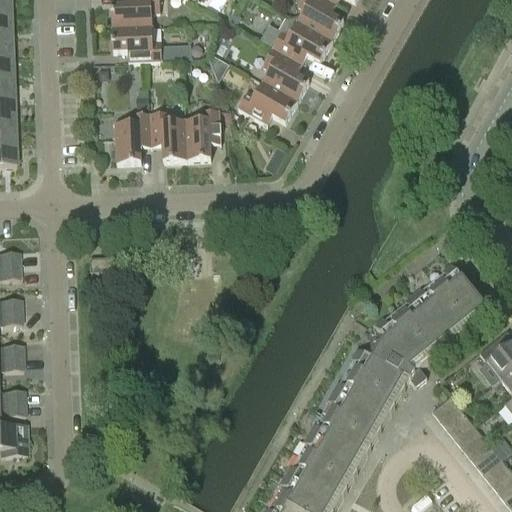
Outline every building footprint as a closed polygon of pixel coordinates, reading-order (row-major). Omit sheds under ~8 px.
[(8,0),(0,0),(0,21),(10,21),(8,0)] [(112,34),(152,33),(152,18),(160,17),(159,0),(125,0),(126,10),(111,11),(112,34)] [(297,27),(332,48),(344,27),(331,20),(336,10),(319,0),(303,0),(297,10),(305,15),(297,27)] [(319,0),(336,10),(342,0),(355,7),(359,0),(319,0)] [(0,43),(10,43),(10,21),(0,21),(0,43)] [(273,54),(302,70),(307,61),(320,68),(332,48),(297,27),(290,40),(283,36),(273,54)] [(177,67),(177,56),(161,56),(161,47),(153,47),(152,33),(112,34),(113,58),(128,57),(128,69),(177,67)] [(0,64),(11,64),(10,43),(0,43),(0,64)] [(297,108),(309,88),(296,80),(302,70),(273,54),(263,71),(270,75),(263,88),(297,108)] [(11,64),(0,64),(0,86),(12,86),(11,64)] [(0,107),(13,107),(12,86),(0,86),(0,107)] [(297,108),(263,88),(255,101),(248,97),(238,114),(267,131),(273,121),(286,129),(297,108)] [(148,115),(147,101),(146,93),(137,94),(138,102),(135,102),(136,116),(148,115)] [(0,129),(14,129),(13,107),(0,107),(0,129)] [(185,126),(188,166),(211,165),(210,150),(221,150),(220,117),(200,117),(200,126),(185,126)] [(150,120),(152,153),(163,153),(164,168),(188,166),(185,126),(171,127),(170,119),(150,120)] [(152,153),(150,120),(130,120),(130,129),(115,129),(117,170),(141,168),(140,154),(152,153)] [(0,151),(15,151),(14,129),(0,129),(0,151)] [(0,173),(16,173),(15,151),(0,151),(0,173)] [(0,272),(19,272),(19,258),(0,259),(0,272)] [(91,278),(116,277),(115,262),(89,264),(91,278)] [(337,511),(410,386),(411,386),(416,393),(427,383),(419,374),(490,317),(451,269),(442,276),(448,284),(427,301),(421,294),(405,306),(411,314),(389,331),(383,324),(375,330),(381,338),(374,343),(365,359),(357,355),(351,364),(360,369),(346,393),(338,388),(328,406),(336,410),(322,435),(314,430),(304,447),(312,452),(298,476),(290,472),(280,489),(288,494),(277,511),(337,511)] [(0,283),(0,286),(20,285),(19,272),(0,272),(0,283)] [(0,318),(21,318),(21,305),(1,306),(1,308),(0,308),(0,318)] [(0,329),(2,329),(2,331),(22,330),(21,318),(0,318),(0,329)] [(479,358),(487,368),(479,374),(493,391),(501,385),(511,375),(511,347),(496,360),(489,351),(479,358)] [(0,364),(23,363),(22,351),(3,351),(3,354),(0,353),(0,364)] [(0,374),(4,375),(4,377),(23,376),(23,363),(0,364),(0,374)] [(511,375),(501,385),(511,398),(511,375)] [(0,409),(25,409),(24,396),(4,397),(5,399),(0,399),(0,409)] [(432,417),(440,426),(458,411),(451,402),(432,417)] [(0,420),(5,420),(5,422),(25,421),(25,409),(0,409),(0,420)] [(440,426),(447,435),(465,420),(458,411),(440,426)] [(447,435),(454,444),(473,429),(465,420),(447,435)] [(454,444),(462,453),(480,438),(473,429),(454,444)] [(0,456),(0,461),(26,461),(25,431),(6,432),(6,434),(0,434),(0,456)] [(462,453),(469,462),(487,447),(480,438),(462,453)] [(469,462),(476,472),(495,457),(487,447),(469,462)] [(476,472),(483,481),(502,466),(495,457),(476,472)] [(483,481),(491,490),(509,475),(502,466),(483,481)] [(491,490),(498,499),(511,487),(511,478),(509,475),(491,490)] [(511,487),(498,499),(505,508),(511,502),(511,487)]
